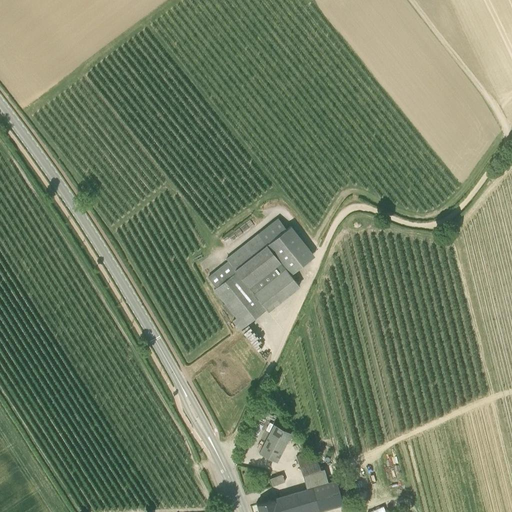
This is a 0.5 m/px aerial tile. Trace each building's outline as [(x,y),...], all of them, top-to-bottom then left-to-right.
[(240,330),(247,324),(242,317),(261,303),(267,311),(299,285),(295,280),(298,277),(294,272),(310,259),(314,256),(290,225),(286,228),(278,218),(226,259),(228,261),(208,278),(215,287),(214,288),(236,317),(233,320),(240,330)] [(406,234),(362,234),(361,326),(380,326),(380,323),(381,323),(382,297),(382,276),(395,276),(396,247),(406,247),(406,234)] [(225,384),(246,367),(233,350),(212,366),(225,384)] [(359,450),(357,441),(359,440),(374,442),(363,445),(364,445),(389,437),(386,425),(381,425),(373,425),(380,423),(370,422),(369,429),(368,423),(363,423),(362,428),(356,428),(356,432),(348,432),(348,437),(349,442),(343,444),(338,444),(341,454),(347,454),(359,450)] [(273,423),(259,453),(274,460),(288,431),(273,423)] [(270,499),(256,504),(258,511),(315,511),(343,504),(336,480),(328,483),(324,468),(321,469),(313,450),(296,456),(303,476),(307,489),(278,497),(276,493),(269,495),(270,499)] [(282,474),(270,478),(272,486),(285,481),(282,474)]
